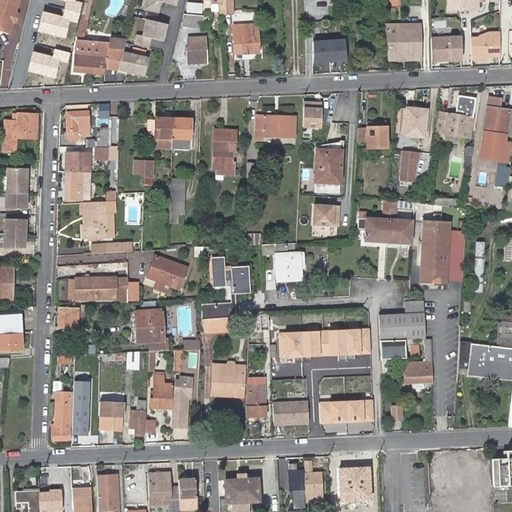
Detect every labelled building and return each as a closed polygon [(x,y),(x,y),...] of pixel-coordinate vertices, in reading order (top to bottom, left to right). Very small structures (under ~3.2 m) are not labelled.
[(20,0),(0,0),(0,30),(13,34),(20,0)] [(74,0),(58,0),(65,2),(62,17),(42,12),(37,32),(65,38),(69,21),(76,22),(80,3),(74,1),(74,0)] [(84,0),(81,14),(87,15),(90,0),(84,0)] [(178,0),(145,0),(143,10),(160,14),(163,3),(177,7),(178,0)] [(219,3),(220,13),(232,13),(231,0),(210,0),(210,4),(219,3)] [(447,0),(447,11),(476,11),(475,0),(447,0)] [(200,4),(188,2),(187,11),(199,12),(200,4)] [(183,12),(180,27),(193,29),(197,14),(183,12)] [(202,15),(197,14),(193,29),(199,30),(202,15)] [(169,25),(147,19),(143,35),(137,34),(134,44),(150,48),(152,38),(165,42),(169,25)] [(86,21),(80,20),(78,29),(79,29),(77,37),(82,38),(86,21)] [(256,25),(232,25),(234,54),(257,53),(256,25)] [(402,25),(384,25),(385,37),(402,37),(402,25)] [(402,37),(385,37),(387,59),(421,59),(421,25),(402,25),(402,37)] [(498,56),(499,32),(487,32),(477,36),(477,37),(470,38),(470,59),(480,59),(480,56),(498,56)] [(187,47),(187,56),(187,63),(199,63),(205,62),(205,46),(204,37),(187,38),(186,38),(187,47)] [(431,37),(431,61),(461,59),(460,37),(431,37)] [(122,51),(124,39),(110,38),(110,43),(108,58),(120,59),(122,51)] [(103,73),(104,68),(106,43),(77,41),(74,71),(103,73)] [(345,41),(314,42),(313,64),(347,61),(345,41)] [(108,68),(118,69),(120,59),(108,58),(110,43),(106,43),(104,68),(108,68)] [(52,58),(32,52),(26,71),(55,79),(59,61),(66,63),(70,53),(55,49),(52,58)] [(150,58),(122,51),(118,69),(146,76),(150,58)] [(322,101),(303,100),(302,126),(321,127),(322,101)] [(406,108),(403,135),(423,137),(426,110),(406,108)] [(503,143),(508,111),(487,108),(481,140),(503,143)] [(459,109),(458,116),(467,117),(468,110),(459,109)] [(88,111),(66,113),(67,140),(77,140),(77,139),(80,139),(80,135),(80,134),(77,134),(76,130),(89,129),(88,111)] [(467,117),(458,116),(439,113),(436,133),(470,139),(471,131),(473,118),(467,117)] [(16,122),(10,122),(4,121),(2,151),(15,151),(16,138),(34,139),(35,115),(16,114),(16,121),(16,122)] [(109,115),(100,115),(100,127),(104,128),(107,128),(108,128),(109,115)] [(294,117),(255,116),(255,129),(255,139),(262,139),(262,135),(294,137),(294,117)] [(172,148),(172,137),(173,120),(173,119),(155,118),(155,120),(155,134),(154,148),(157,148),(172,148)] [(189,119),(173,119),(173,120),(172,137),(172,148),(188,148),(189,138),(189,119)] [(155,120),(148,120),(147,133),(155,134),(155,120)] [(356,143),(356,144),(366,143),(367,147),(386,147),(385,128),(384,128),(384,122),(366,122),(366,128),(357,128),(356,143)] [(96,148),(106,148),(107,128),(104,128),(104,131),(101,131),(100,141),(97,141),(96,148)] [(213,130),(211,169),(215,169),(214,174),(232,174),(232,162),(230,162),(230,152),(234,152),(235,131),(213,130)] [(107,160),(108,148),(106,148),(96,148),(95,148),(95,160),(107,160)] [(419,180),(421,150),(403,149),(401,179),(419,180)] [(322,155),(315,155),(315,182),(338,183),(339,183),(339,166),(337,166),(337,151),(323,150),(322,155)] [(66,153),(66,172),(82,172),(90,172),(90,154),(83,153),(82,156),(76,156),(76,153),(66,153)] [(145,161),(135,160),(134,173),(144,173),(145,161)] [(153,161),(145,161),(144,176),(153,176),(153,161)] [(509,166),(497,164),(495,174),(508,175),(509,166)] [(28,170),(7,169),(5,208),(26,209),(28,170)] [(82,172),(66,172),(65,199),(82,199),(82,198),(82,194),(82,192),(82,172)] [(506,187),(508,175),(495,174),(493,185),(506,187)] [(183,179),(170,178),(169,210),(181,211),(183,179)] [(338,183),(315,182),(315,192),(337,193),(338,183)] [(511,190),(506,190),(503,211),(511,212),(511,190)] [(106,212),(106,202),(80,203),(80,214),(81,214),(90,213),(90,224),(81,224),(81,235),(85,235),(100,235),(102,235),(102,228),(103,228),(103,212),(106,212)] [(107,202),(106,202),(106,212),(111,212),(114,212),(114,202),(107,202)] [(339,204),(313,203),(312,224),(338,225),(339,204)] [(90,213),(81,214),(81,224),(90,224),(90,213)] [(25,221),(5,220),(4,246),(24,247),(25,221)] [(446,261),(448,221),(423,221),(420,284),(444,285),(445,280),(446,261)] [(364,223),(357,223),(357,231),(364,231),(364,236),(364,242),(409,242),(409,222),(364,222),(364,223)] [(463,232),(448,231),(446,261),(445,280),(460,280),(463,232)] [(243,237),(243,246),(249,246),(256,245),(256,235),(243,237)] [(511,238),(503,237),(501,258),(511,259),(511,238)] [(476,242),(473,291),(482,291),(484,242),(476,242)] [(128,244),(117,245),(118,253),(129,252),(128,244)] [(276,254),(275,244),(262,245),(262,256),(261,256),(263,280),(286,279),(286,269),(290,268),(289,254),(276,254)] [(105,253),(105,245),(88,246),(89,254),(105,253)] [(117,245),(105,245),(105,253),(118,253),(117,245)] [(256,245),(249,246),(250,256),(261,256),(262,256),(262,245),(256,245)] [(179,288),(186,268),(162,260),(154,257),(147,277),(155,280),(157,280),(161,282),(169,285),(179,288)] [(233,281),(233,288),(233,295),(245,294),(245,269),(232,269),(232,272),(223,272),(222,260),(212,261),(213,289),(224,288),(223,281),(233,281)] [(0,266),(0,297),(11,298),(12,267),(0,266)] [(127,278),(115,279),(114,299),(114,302),(126,301),(127,284),(127,278)] [(75,279),(75,299),(114,299),(115,279),(75,279)] [(161,282),(157,280),(155,286),(167,290),(169,285),(161,282)] [(126,301),(137,300),(137,284),(127,284),(126,301)] [(423,303),(410,303),(404,303),(405,314),(409,313),(423,313),(423,303)] [(234,305),(215,306),(216,317),(235,317),(234,305)] [(215,306),(203,306),(203,318),(216,317),(215,306)] [(76,327),(78,309),(59,308),(58,326),(76,327)] [(162,339),(161,313),(165,313),(165,309),(136,311),(137,341),(162,339)] [(0,333),(20,333),(20,313),(0,313),(0,333)] [(423,313),(409,313),(405,314),(379,314),(380,340),(405,340),(406,340),(424,339),(423,313)] [(252,315),(250,316),(249,319),(249,332),(269,331),(268,314),(252,315)] [(222,332),(222,319),(202,319),(201,332),(222,332)] [(231,319),(222,319),(222,332),(231,332),(231,319)] [(511,325),(495,324),(493,347),(511,349),(511,325)] [(369,329),(278,333),(279,358),(370,354),(369,329)] [(0,349),(21,348),(20,333),(0,333),(0,349)] [(430,339),(424,339),(424,363),(404,364),(404,382),(412,382),(412,388),(423,388),(422,382),(430,382),(429,363),(431,362),(430,339)] [(200,347),(200,340),(183,341),(184,348),(200,347)] [(405,340),(380,340),(380,356),(405,356),(405,340)] [(467,345),(458,344),(457,367),(466,368),(467,345)] [(492,350),(467,345),(466,368),(465,376),(475,376),(475,374),(489,376),(492,350)] [(511,349),(493,347),(492,350),(489,376),(511,378),(511,377),(511,349)] [(162,355),(163,349),(150,350),(150,369),(155,369),(154,356),(162,355)] [(138,352),(127,352),(127,369),(138,369),(138,352)] [(9,357),(0,357),(0,365),(8,365),(9,357)] [(212,366),(212,374),(221,375),(222,369),(234,370),(234,374),(239,374),(239,368),(234,368),(232,364),(227,364),(226,367),(212,366)] [(232,390),(232,396),(242,396),(243,368),(239,368),(239,374),(234,374),(234,370),(222,369),(221,375),(212,374),(210,395),(220,395),(220,389),(232,390)] [(173,395),(188,396),(189,381),(190,377),(188,377),(179,376),(178,380),(174,380),(173,395)] [(169,399),(171,399),(172,385),(162,384),(163,379),(153,378),(152,397),(150,397),(149,406),(149,414),(169,416),(169,408),(169,399)] [(89,380),(73,380),(71,434),(87,435),(89,380)] [(246,393),(247,416),(264,415),(263,390),(263,386),(262,386),(255,386),(247,386),(246,386),(246,393)] [(58,419),(53,418),(53,423),(51,424),(51,439),(69,439),(68,423),(70,391),(54,391),(54,401),(58,401),(58,419)] [(372,399),(318,402),(319,425),(373,422),(372,399)] [(307,400),(272,401),(273,426),(308,425),(307,400)] [(400,407),(392,408),(392,420),(401,420),(400,407)] [(114,427),(120,427),(121,408),(105,408),(105,416),(102,416),(102,413),(99,413),(99,429),(113,429),(114,427)] [(141,435),(144,411),(137,411),(129,410),(129,419),(135,420),(135,427),(134,434),(141,435)] [(505,458),(490,459),(490,483),(511,481),(511,447),(504,447),(505,458)] [(303,473),(302,473),(303,501),(320,501),(319,472),(311,473),(310,462),(303,462),(303,473)] [(369,466),(338,468),(339,502),(371,501),(369,466)] [(472,492),(472,511),(492,511),(493,511),(487,511),(486,494),(493,494),(493,484),(485,484),(484,474),(470,475),(469,467),(442,468),(443,493),(472,492)] [(156,473),(147,473),(148,496),(169,495),(170,501),(170,511),(178,511),(178,508),(177,487),(170,488),(170,472),(163,473),(156,473)] [(96,475),(97,510),(109,509),(109,511),(116,511),(117,509),(115,474),(96,475)] [(229,501),(260,499),(259,477),(227,479),(229,501)] [(192,479),(177,480),(177,487),(178,508),(194,507),(192,479)] [(38,493),(38,491),(16,492),(16,502),(27,502),(27,511),(38,511),(39,510),(38,493)] [(71,493),(71,511),(88,511),(88,496),(88,492),(71,493)] [(59,493),(38,493),(39,510),(59,509),(59,493)]
